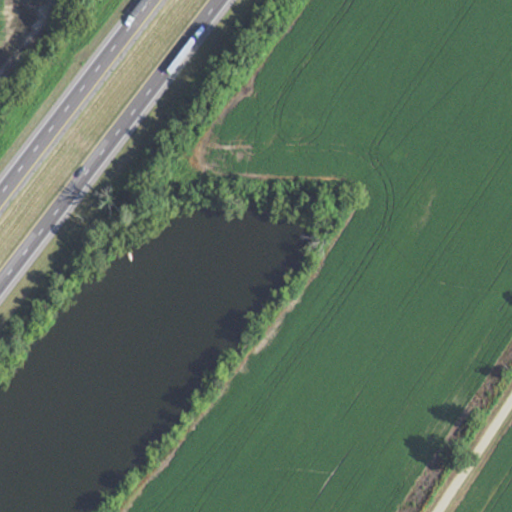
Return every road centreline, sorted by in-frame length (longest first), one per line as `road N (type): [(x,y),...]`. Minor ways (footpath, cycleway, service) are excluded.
road 1 (motorway): [(0,283),(218,0)]
road 2 (motorway): [(146,0),(0,190)]
road 3 (residential): [(439,511),(511,400)]
